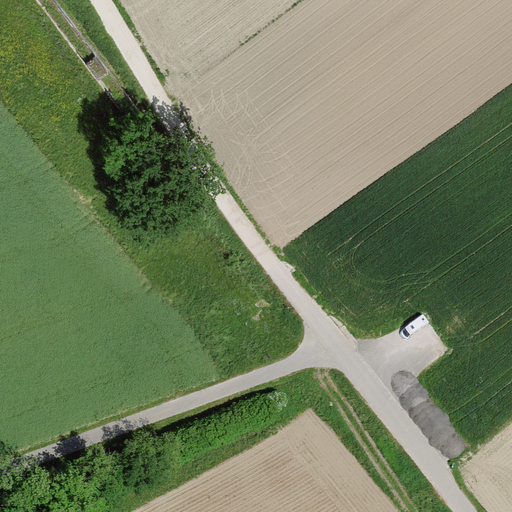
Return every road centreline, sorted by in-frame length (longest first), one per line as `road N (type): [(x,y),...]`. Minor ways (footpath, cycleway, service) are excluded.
road 1 (track): [(335,345),(172,121),(100,0)]
road 2 (track): [(335,345),(0,476)]
